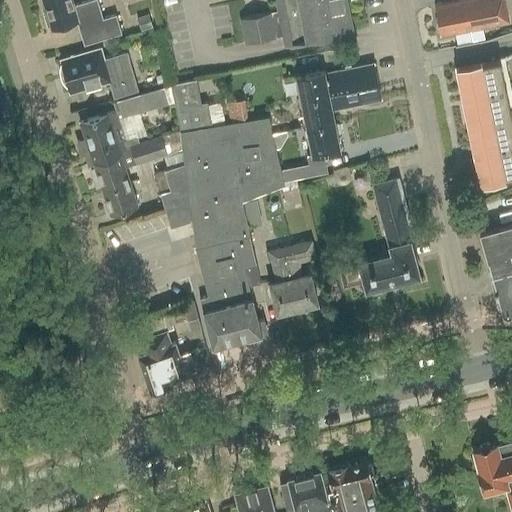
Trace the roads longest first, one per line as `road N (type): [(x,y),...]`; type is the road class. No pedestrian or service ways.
road 1 (unclassified): [(137,459),(98,302),(0,0)]
road 2 (residential): [(479,371),(402,0)]
road 3 (primary): [(137,459),(268,418),(479,371)]
road 4 (primary): [(0,505),(137,459)]
